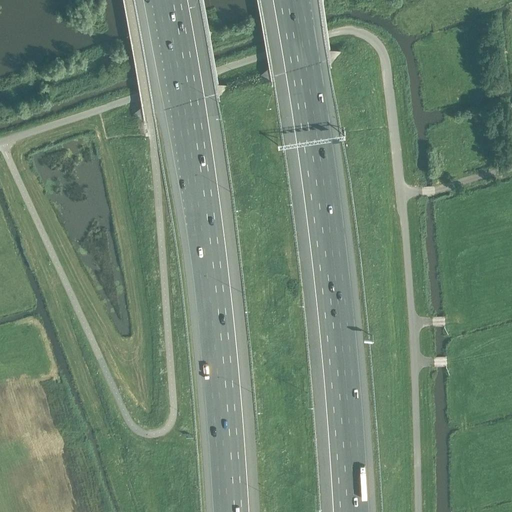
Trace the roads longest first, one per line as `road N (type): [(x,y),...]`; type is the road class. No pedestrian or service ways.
road 1 (unclassified): [(418,511),(401,194),(386,65),(372,38),(332,33),(0,143)]
road 2 (motorway): [(168,0),(204,220),(230,511)]
road 3 (motorway): [(350,511),(336,323),(291,0)]
road 4 (track): [(458,182),(435,26)]
